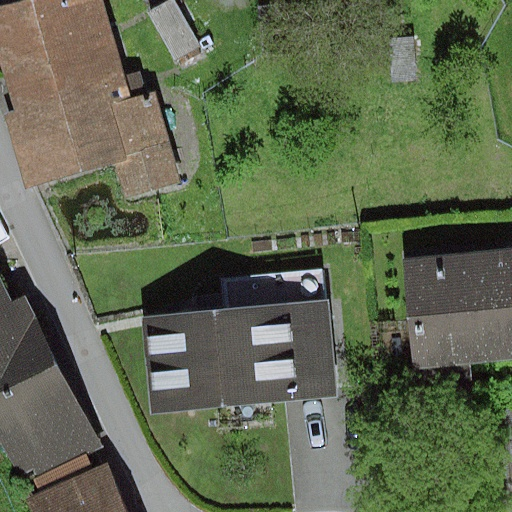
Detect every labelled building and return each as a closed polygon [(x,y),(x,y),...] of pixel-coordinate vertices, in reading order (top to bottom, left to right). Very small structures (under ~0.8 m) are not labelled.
[(100,0),(62,0),(0,18),(0,51),(19,116),(7,119),(29,191),(117,165),(128,202),(179,186),(153,98),(132,105),(100,0)] [(176,1),(149,15),(174,62),(201,47),(176,1)] [(389,82),(417,80),(414,39),(386,41),(389,82)] [(0,233),(0,451),(19,490),(107,446),(0,233)] [(511,252),(403,262),(413,372),(511,362),(511,252)] [(229,311),(142,319),(152,417),(334,399),(321,270),(226,279),(229,311)] [(511,407),(498,408),(504,481),(511,480),(511,407)] [(128,511),(109,470),(28,509),(29,511),(128,511)]
